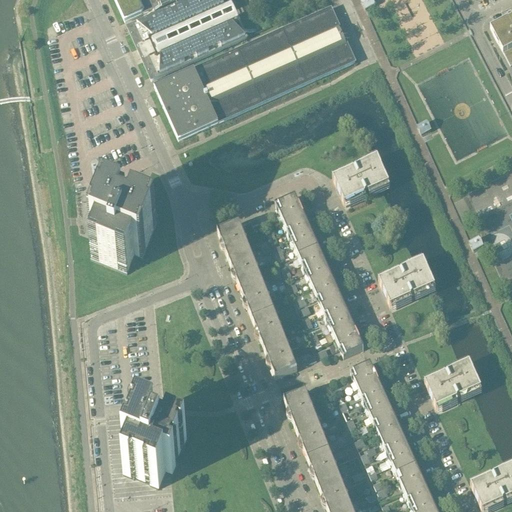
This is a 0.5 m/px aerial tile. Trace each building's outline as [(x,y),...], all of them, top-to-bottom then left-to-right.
[(113,0),(125,24),(178,0),(113,0)] [(227,0),(196,0),(128,31),(151,83),(245,41),(227,0)] [(369,0),(368,0),(362,4),(361,4),(365,12),(374,7),(369,0)] [(182,79),(155,91),(156,94),(178,143),(196,135),(202,133),(205,131),(209,130),(214,128),(216,126),(354,65),(345,45),(344,45),(342,42),(340,37),(338,33),(339,32),(330,13),(193,74),(192,71),(181,76),(182,79)] [(511,17),(511,18),(510,17),(507,19),(507,20),(490,30),(510,68),(511,67),(511,17)] [(430,133),(426,125),(417,129),(421,137),(430,133)] [(377,163),(357,172),(356,172),(357,173),(354,174),(353,174),(333,183),(344,209),(365,200),(365,199),(368,198),(389,189),(377,163)] [(318,251),(310,234),(295,200),(275,209),(283,228),(282,229),(285,235),(286,234),(287,237),(286,237),(288,243),(290,242),(291,245),(289,246),(292,251),(293,250),(294,253),(293,254),(296,259),(297,259),(298,260),(318,251)] [(130,224),(120,220),(123,211),(104,204),(90,240),(97,244),(90,262),(127,276),(134,258),(142,261),(157,225),(138,217),(134,215),(130,224)] [(261,226),(264,232),(272,228),(269,222),(261,226)] [(217,236),(221,247),(223,246),(227,255),(225,256),(228,265),(250,257),(239,227),(217,236)] [(273,237),(267,239),(271,247),(277,244),(273,237)] [(469,246),(473,253),(482,249),(478,241),(469,246)] [(341,302),(329,276),(318,251),(298,260),(298,262),(297,262),(299,268),(301,267),(302,270),(301,271),(303,276),(304,275),(306,278),(304,279),(307,284),(308,284),(309,286),(308,287),(310,292),(312,292),(320,311),(341,302)] [(284,261),(281,253),(275,256),(278,264),(284,261)] [(250,257),(228,265),(232,276),(235,275),(238,284),(236,285),(240,294),(262,286),(250,257)] [(423,265),(403,274),(402,275),(399,277),(399,276),(378,285),(390,311),(411,302),(410,301),(413,300),(414,301),(434,291),(423,265)] [(287,270),(281,273),(285,281),(291,278),(287,270)] [(262,286),(240,294),(244,305),(246,304),(250,313),(248,314),(252,324),(274,315),(262,286)] [(295,287),(289,289),(292,297),(298,295),(295,287)] [(304,301),(296,305),(298,311),(306,307),(304,301)] [(363,353),(352,326),(341,302),(320,311),(321,312),(320,313),(322,318),(323,318),(325,320),(323,321),(326,326),(327,326),(328,328),(327,329),(329,335),(331,334),(332,337),(331,337),(333,343),(334,342),(343,362),(363,353)] [(299,313),(302,319),(310,315),(307,310),(299,313)] [(274,315),(252,324),(256,334),(258,333),(259,336),(261,342),(259,343),(263,353),(285,344),(274,315)] [(297,331),(302,329),(298,321),(294,323),(297,331)] [(309,321),(303,324),(306,332),(312,329),(309,321)] [(316,337),(310,340),(314,348),(320,345),(316,337)] [(285,344),(263,353),(267,363),(269,362),(273,371),(271,372),(275,382),(297,374),(285,344)] [(325,352),(317,356),(320,362),(328,358),(325,352)] [(314,358),(306,361),(308,367),(316,364),(314,358)] [(393,418),(385,402),(370,367),(350,376),(359,396),(357,396),(360,402),(361,401),(362,404),(361,404),(363,410),(365,409),(366,412),(364,413),(367,418),(368,418),(370,420),(368,421),(371,426),(372,426),(373,427),(393,418)] [(469,367),(459,372),(448,377),(448,378),(445,379),(445,378),(424,387),(428,396),(430,395),(434,404),(432,405),(436,413),(457,404),(456,403),(459,402),(460,403),(480,394),(469,367)] [(321,398),(330,395),(327,389),(319,392),(321,398)] [(332,394),(335,400),(343,397),(340,391),(332,394)] [(283,404),(288,415),(290,414),(292,419),(293,423),(291,424),(295,434),(317,425),(305,396),(283,404)] [(345,405),(339,408),(342,416),(348,413),(345,405)] [(415,468),(408,452),(393,418),(373,427),(381,446),(380,447),(382,452),(384,451),(384,453),(385,454),(383,455),(386,460),(387,460),(388,462),(387,463),(390,468),(391,468),(392,471),(391,471),(393,477),(395,476),(395,478),(415,468)] [(156,428),(138,421),(134,430),(135,430),(128,449),(127,448),(123,457),(130,459),(123,477),(131,480),(132,479),(150,487),(150,488),(158,491),(165,474),(172,477),(176,468),(174,467),(182,449),(183,450),(187,441),(169,434),(164,444),(154,440),(152,436),(156,428)] [(352,422),(346,424),(350,432),(356,430),(352,422)] [(317,425),(295,434),(299,444),(301,443),(305,452),(303,453),(307,463),(329,454),(317,425)] [(354,445),(357,451),(365,448),(362,442),(354,445)] [(329,454),(307,463),(311,473),(313,472),(317,481),(314,482),(318,492),(340,483),(329,454)] [(354,454),(347,457),(350,463),(356,460),(354,454)] [(366,456),(360,459),(364,467),(370,464),(366,456)] [(434,511),(415,468),(395,478),(404,497),(402,497),(405,503),(406,502),(408,505),(406,505),(409,511),(410,510),(410,511),(434,511)] [(511,470),(505,474),(494,479),(494,480),(491,481),(491,480),(470,490),(480,511),(489,511),(502,506),(505,504),(505,505),(511,502),(511,470)] [(373,473),(367,475),(371,483),(377,481),(373,473)] [(363,475),(355,478),(358,484),(365,481),(363,475)] [(351,511),(340,483),(318,492),(322,502),(324,501),(326,504),(328,510),(326,511),(351,511)] [(381,484),(373,488),(376,494),(384,490),(381,484)] [(377,496),(379,502),(387,498),(385,492),(377,496)]
